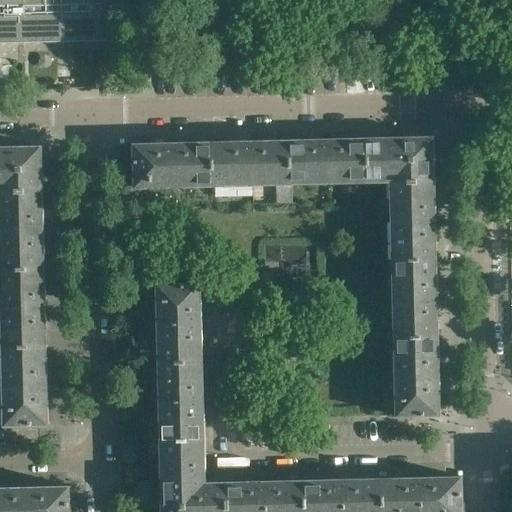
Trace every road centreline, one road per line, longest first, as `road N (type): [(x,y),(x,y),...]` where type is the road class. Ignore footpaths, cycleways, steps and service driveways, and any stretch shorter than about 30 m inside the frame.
road 1 (residential): [(493,418),(487,108),(84,115)]
road 2 (residential): [(486,453),(236,459),(231,320)]
road 3 (residential): [(95,460),(84,115)]
